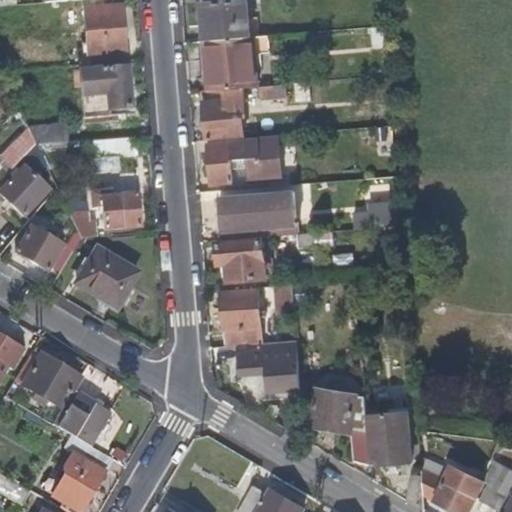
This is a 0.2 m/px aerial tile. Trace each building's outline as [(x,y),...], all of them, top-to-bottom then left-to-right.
[(108,2),(85,3),(88,59),(126,57),(123,9),(121,9),(121,1),(108,2)] [(252,42),(248,5),(201,9),(205,46),(252,42)] [(258,90),(254,41),(252,42),(205,46),(208,95),(233,92),(249,91),(258,90)] [(127,68),(78,73),(82,122),(110,119),(110,114),(130,112),(127,68)] [(277,102),(276,88),(258,90),(249,91),(250,97),(261,96),(262,103),(277,102)] [(248,142),(245,119),(235,120),(233,92),(208,95),(205,95),(210,145),(235,143),(248,142)] [(68,146),(67,127),(30,130),(38,147),(39,148),(68,146)] [(27,158),(38,147),(30,130),(3,160),(2,160),(14,172),(27,158)] [(137,158),(136,140),(110,142),(111,159),(137,158)] [(282,183),(277,142),(210,148),(213,188),(237,186),(235,160),(248,159),(251,186),(282,183)] [(39,148),(38,147),(27,158),(41,173),(48,168),(39,148)] [(51,193),(26,168),(1,194),(27,219),(51,193)] [(398,188),(396,178),(377,180),(378,189),(398,188)] [(103,198),(104,232),(142,230),(141,196),(103,198)] [(299,218),(298,198),(220,202),(223,243),(275,239),(297,237),(311,236),(309,217),(299,218)] [(399,229),(398,214),(355,217),(357,232),(399,229)] [(98,239),(97,226),(76,228),(82,241),(98,239)] [(30,228),(17,252),(50,272),(65,248),(55,241),(57,239),(48,233),(46,237),(30,228)] [(321,250),(320,235),(311,236),(297,237),(298,252),(321,250)] [(267,283),(263,245),(219,247),(221,269),(228,268),(230,286),(267,283)] [(100,251),(79,285),(119,310),(140,276),(100,251)] [(296,316),(294,288),(278,290),(280,317),(296,316)] [(262,348),(260,312),(266,311),(266,304),(260,304),(260,300),(273,298),(272,290),(223,294),(227,351),(239,350),(240,371),(241,380),(267,378),(268,396),(302,394),(298,346),(262,348)] [(14,369),(24,350),(0,335),(0,381),(9,367),(14,369)] [(71,392),(80,378),(34,350),(15,383),(36,395),(33,400),(42,405),(45,401),(60,410),(71,392)] [(87,382),(97,369),(88,364),(80,378),(87,382)] [(368,418),(355,416),(356,405),(362,405),(362,396),(345,394),(346,386),(332,384),(330,392),(316,391),(311,429),(351,435),(356,464),(372,468),(371,467),(371,462),(368,418)] [(93,440),(109,414),(71,392),(60,410),(59,412),(66,415),(59,429),(76,439),(79,433),(93,440)] [(412,462),(411,442),(414,441),(413,432),(410,432),(409,423),(391,424),(390,415),(368,416),(368,418),(371,462),(371,467),(412,462)] [(65,511),(81,511),(112,461),(88,446),(81,456),(72,452),(62,470),(66,473),(57,487),(67,493),(59,508),(65,511)] [(499,486),(508,470),(495,463),(485,479),(492,482),(496,485),(499,486)] [(457,511),(469,511),(482,490),(451,472),(444,483),(423,469),(424,476),(425,494),(457,511)] [(502,511),(511,495),(511,472),(508,470),(499,486),(494,494),(488,490),(481,501),(500,511),(502,511)] [(426,511),(425,494),(424,476),(413,476),(413,505),(424,511),(426,511)] [(32,493),(4,477),(0,483),(0,494),(23,507),(32,493)] [(494,494),(499,486),(496,485),(492,482),(488,490),(494,494)] [(303,511),(305,510),(272,489),(269,493),(255,485),(239,511),(303,511)]
